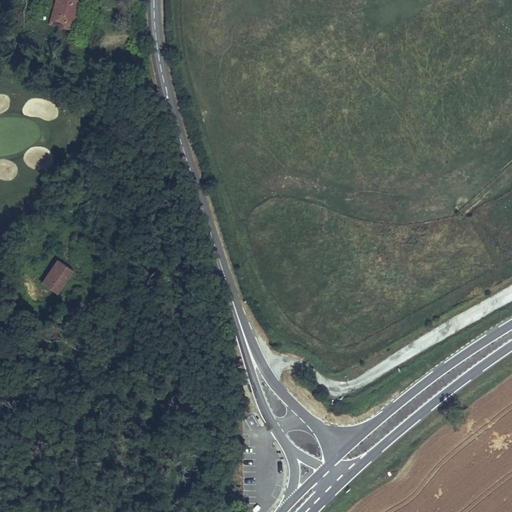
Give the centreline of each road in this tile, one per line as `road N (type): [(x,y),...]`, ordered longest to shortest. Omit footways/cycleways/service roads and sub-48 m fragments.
road 1 (tertiary): [(238,319),(163,79),(155,0)]
road 2 (primary): [(342,474),(511,344)]
road 3 (primary): [(511,325),(365,432)]
